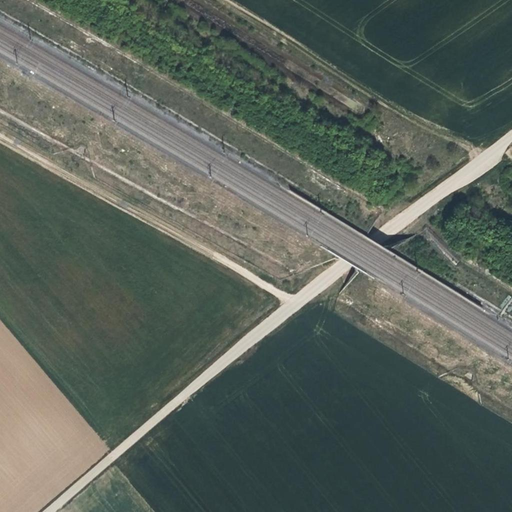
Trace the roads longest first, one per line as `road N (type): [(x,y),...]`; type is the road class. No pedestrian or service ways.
road 1 (track): [(0,133),(296,303)]
road 2 (track): [(483,160),(221,0)]
